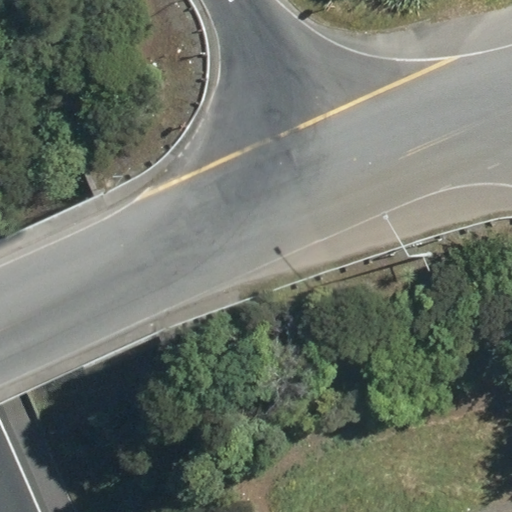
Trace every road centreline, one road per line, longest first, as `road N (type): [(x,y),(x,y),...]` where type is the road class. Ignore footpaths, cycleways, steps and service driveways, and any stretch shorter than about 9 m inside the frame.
road 1 (tertiary): [(366,176),(0,332)]
road 2 (motorway): [(231,0),(366,176)]
road 3 (tertiary): [(511,107),(366,176)]
